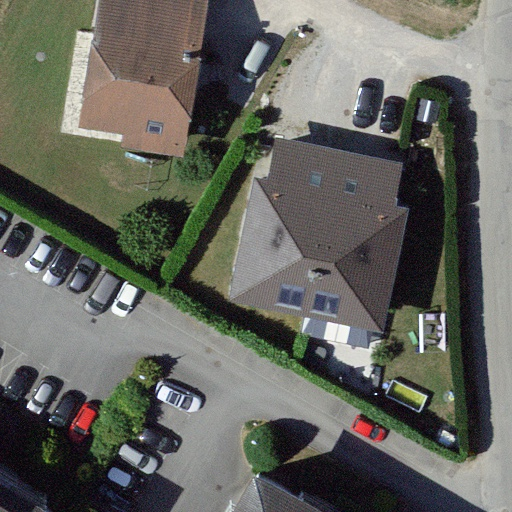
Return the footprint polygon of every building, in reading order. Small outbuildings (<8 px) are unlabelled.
[(196,0),(103,0),(99,32),(106,33),(94,108),(132,114),(130,128),(175,135),(196,0)] [(276,181),(263,178),(241,283),(309,297),(339,153),(284,142),(276,181)] [(339,153),(309,297),(376,311),(398,206),(385,204),(394,164),(339,153)] [(316,301),(312,323),(376,335),(380,313),(316,301)] [(327,511),(265,475),(242,511),(327,511)] [(0,511),(47,511),(0,484),(0,511)]
